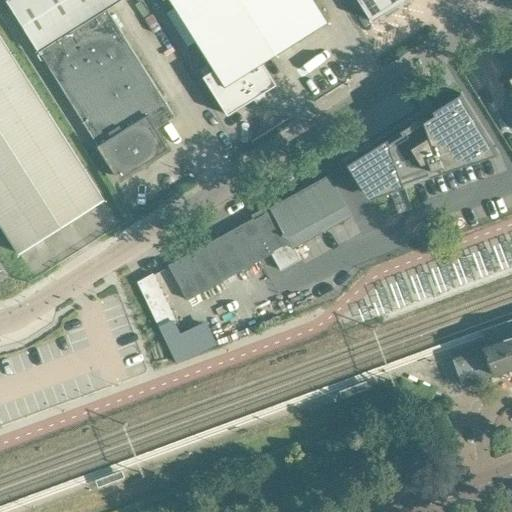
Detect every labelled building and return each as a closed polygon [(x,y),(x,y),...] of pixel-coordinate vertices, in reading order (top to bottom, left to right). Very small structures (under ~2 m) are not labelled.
[(9,0),(7,2),(40,51),(97,142),(107,160),(109,159),(122,179),(169,149),(156,129),(175,117),(164,100),(107,9),(120,0),(9,0)] [(172,0),(215,69),(204,77),(228,116),(277,85),(263,63),(328,22),(313,0),(172,0)] [(356,0),(368,18),(397,0),(356,0)] [(0,36),(0,223),(19,254),(104,200),(0,36)] [(347,164),(368,200),(498,153),(461,93),(347,164)] [(254,218),(249,221),(168,265),(187,299),(270,253),(269,252),(287,242),(290,248),(351,215),(329,176),(271,208),(272,211),(254,220),(254,218)] [(138,282),(147,299),(162,327),(178,319),(153,274),(138,282)] [(188,320),(191,327),(208,321),(205,314),(188,320)] [(511,337),(454,359),(464,386),(511,368),(511,337)]
